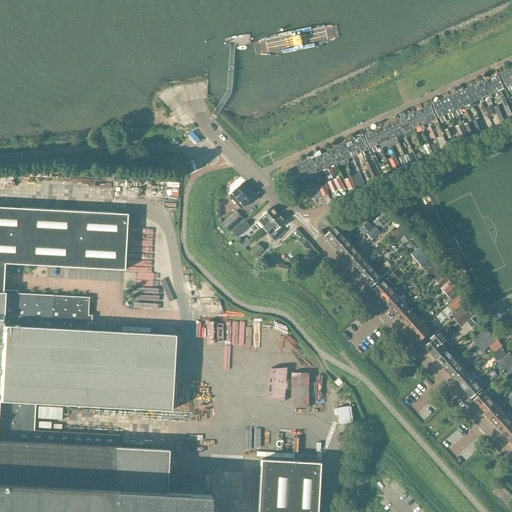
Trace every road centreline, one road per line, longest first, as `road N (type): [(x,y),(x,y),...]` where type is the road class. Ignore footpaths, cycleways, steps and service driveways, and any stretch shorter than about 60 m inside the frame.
road 1 (tertiary): [(511,456),(305,230)]
road 2 (residential): [(511,123),(317,212),(305,230)]
road 3 (tertiary): [(305,230),(197,117),(190,76)]
